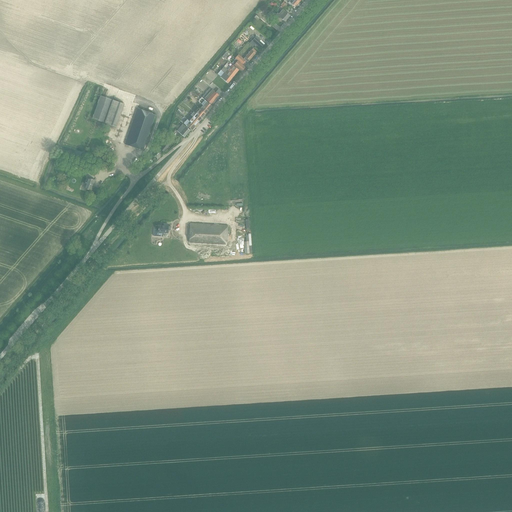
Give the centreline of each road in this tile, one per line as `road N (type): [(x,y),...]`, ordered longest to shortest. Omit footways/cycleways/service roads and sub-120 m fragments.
road 1 (unclassified): [(0,358),(311,0)]
road 2 (track): [(21,367),(37,358),(46,511)]
